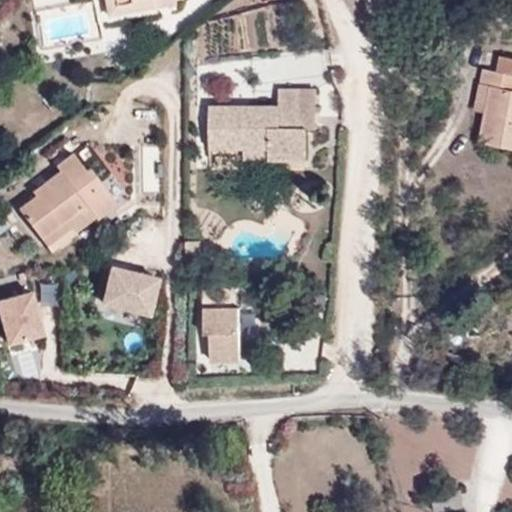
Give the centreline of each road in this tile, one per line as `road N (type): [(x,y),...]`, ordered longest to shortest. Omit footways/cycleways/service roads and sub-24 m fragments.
road 1 (residential): [(334,403),(349,355),(358,196),(361,40),(343,0)]
road 2 (unclassified): [(334,403),(0,402)]
road 3 (unclassified): [(511,416),(334,403)]
